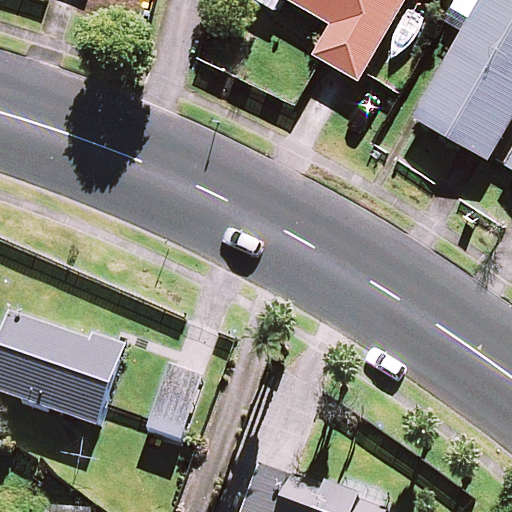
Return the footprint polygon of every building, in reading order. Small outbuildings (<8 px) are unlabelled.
[(422,0),(273,0),(341,40),(323,70),(366,96),(422,0)] [(496,173),(511,146),(511,0),(498,0),(423,132),(496,173)] [(93,344),(14,317),(0,358),(0,393),(103,429),(130,349),(95,337),(93,344)] [(206,380),(172,369),(151,432),(185,443),(206,380)] [(283,511),(296,479),(265,468),(248,511),(283,511)] [(383,511),(296,479),(283,511),(383,511)]
